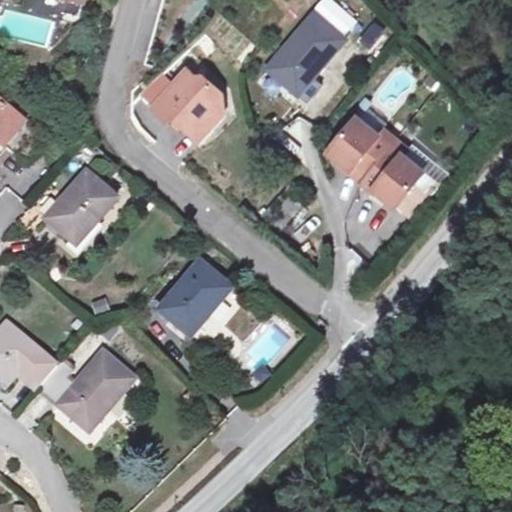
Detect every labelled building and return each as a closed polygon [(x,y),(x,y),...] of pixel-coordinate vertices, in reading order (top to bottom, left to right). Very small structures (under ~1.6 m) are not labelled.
[(316,14),(268,71),(300,98),(348,41),(316,14)] [(188,71),(155,108),(170,122),(173,118),(201,143),(212,130),(209,127),(222,112),(225,108),(225,95),(211,83),(207,87),(188,71)] [(46,142),(0,103),(0,157),(5,151),(24,168),(46,142)] [(222,112),(209,127),(212,130),(226,115),(222,112)] [(381,136),(359,119),(331,154),(353,171),(351,173),(364,184),(400,140),(386,129),(381,136)] [(400,140),(364,184),(376,193),(378,191),(399,208),(427,174),(405,156),(411,149),(400,140)] [(77,249),(118,202),(86,174),(45,221),(77,249)] [(271,216),(283,227),(304,203),(292,192),(271,216)] [(232,291),(200,263),(159,313),(190,339),(208,316),(210,317),(232,291)] [(19,375),(38,391),(58,368),(7,324),(0,331),(0,379),(9,387),(19,375)] [(58,368),(38,391),(89,434),(134,381),(102,354),(75,386),(67,380),(74,372),(63,362),(58,368)]
